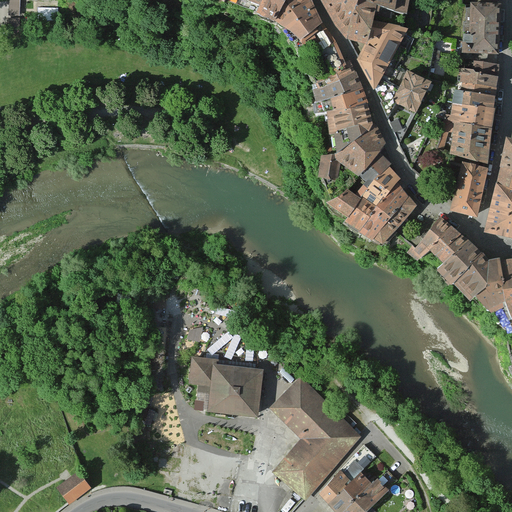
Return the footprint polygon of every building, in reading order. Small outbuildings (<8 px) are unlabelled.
[(19,0),(9,0),(9,13),(19,13),(19,0)] [(257,8),(272,16),(282,0),(261,0),(259,4),(257,8)] [(312,0),(282,0),(272,16),(287,23),(296,34),(301,32),(308,44),(316,40),(331,68),(346,62),(340,48),(335,38),(321,21),(312,0)] [(324,0),(335,18),(348,37),(366,42),(373,19),(378,5),(407,13),(409,0),(324,0)] [(500,9),(465,7),(463,59),(472,59),(473,56),(498,57),(500,9)] [(19,17),(7,17),(7,28),(19,28),(19,17)] [(366,42),(357,58),(375,89),(382,77),(408,27),(373,19),(366,42)] [(320,82),(354,69),(350,60),(346,62),(331,68),(318,73),(320,82)] [(499,73),(499,64),(473,60),(472,69),(499,73)] [(498,81),(499,73),(472,69),(459,67),(458,75),(461,75),(498,81)] [(315,101),(363,87),(356,71),(354,69),(320,82),(312,84),(315,101)] [(397,101),(416,111),(432,82),(408,70),(399,86),(393,99),(397,101)] [(497,88),(498,81),(461,75),(460,82),(497,88)] [(388,118),(397,101),(393,99),(399,86),(382,77),(375,89),(388,118)] [(497,95),(497,88),(460,82),(456,81),(454,89),(497,95)] [(327,111),(368,102),(363,87),(315,101),(318,113),(327,111)] [(450,116),(493,127),(497,95),(454,89),(451,109),(442,106),(439,113),(446,115),(450,116)] [(368,130),(373,124),(368,102),(327,111),(330,133),(334,133),(334,154),(368,130)] [(451,153),(489,162),(493,127),(450,116),(446,115),(437,148),(441,149),(446,132),(454,134),(451,153)] [(398,120),(391,123),(395,134),(403,131),(398,120)] [(360,174),(380,152),(385,146),(376,126),(373,124),(368,130),(334,154),(341,161),(360,174)] [(511,138),(509,137),(502,166),(511,169),(511,138)] [(367,187),(389,166),(392,163),(380,152),(360,174),(365,179),(362,184),(367,187)] [(341,161),(334,154),(325,153),(322,174),(337,177),(341,161)] [(455,209),(482,215),(494,166),(467,159),(455,209)] [(377,205),(397,181),(400,178),(389,166),(367,187),(362,194),(377,205)] [(511,169),(502,166),(498,183),(511,187),(511,169)] [(364,233),(403,188),(397,181),(377,205),(357,229),(364,233)] [(511,187),(498,183),(485,232),(511,236),(511,187)] [(367,187),(362,184),(356,193),(348,187),(330,198),(327,200),(347,215),(362,194),(367,187)] [(374,238),(409,196),(403,188),(364,233),(374,238)] [(377,205),(362,194),(347,215),(344,219),(357,229),(377,205)] [(395,231),(417,205),(409,196),(374,238),(385,242),(395,231)] [(431,250),(451,225),(440,216),(416,247),(413,245),(407,250),(420,259),(431,250)] [(461,234),(451,225),(431,250),(438,256),(461,234)] [(472,243),(461,234),(438,256),(446,262),(472,243)] [(455,282),(482,251),(472,243),(446,262),(438,268),(454,284),(455,282)] [(511,259),(490,259),(482,251),(455,282),(472,297),(476,294),(492,311),(506,303),(511,316),(511,259)] [(161,288),(147,293),(149,299),(163,294),(161,288)] [(190,328),(189,337),(200,339),(201,329),(190,328)] [(146,390),(162,390),(164,347),(148,346),(146,390)] [(216,387),(213,414),(260,419),(266,372),(218,366),(219,360),(195,357),(192,384),(216,387)] [(302,436),(272,468),(305,498),(364,434),(300,375),(270,407),(302,436)] [(375,454),(364,443),(350,458),(361,469),(362,468),(375,454)] [(373,479),(362,468),(361,469),(350,479),(328,500),(339,511),(373,479)] [(350,479),(342,469),(319,491),(328,500),(350,479)] [(79,470),(58,486),(69,501),(70,502),(91,487),(79,470)] [(390,487),(378,474),(373,479),(339,511),(338,511),(363,511),(367,510),(390,487)]
